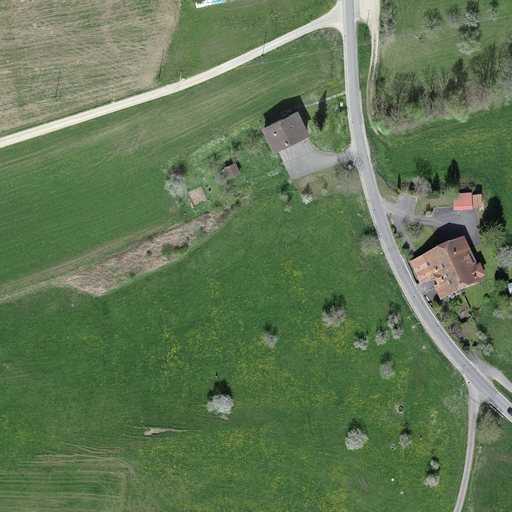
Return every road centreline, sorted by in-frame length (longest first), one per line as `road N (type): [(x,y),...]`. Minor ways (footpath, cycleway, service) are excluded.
road 1 (tertiary): [(511,411),(452,352),(394,257),(363,160),(347,0)]
road 2 (track): [(0,144),(164,94),(347,11)]
